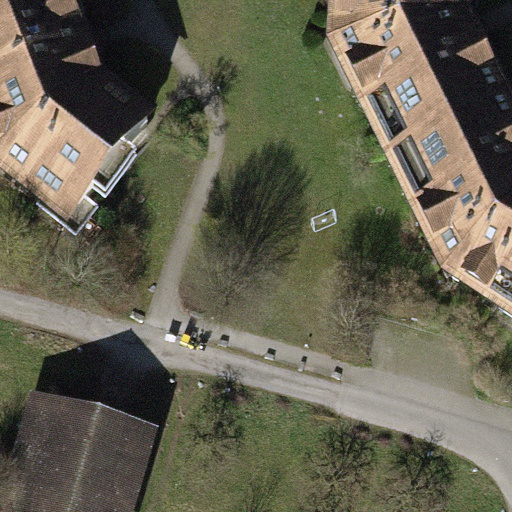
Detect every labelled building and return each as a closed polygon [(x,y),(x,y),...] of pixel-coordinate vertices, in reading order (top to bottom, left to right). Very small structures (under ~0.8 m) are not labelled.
[(95,43),(77,0),(52,0),(9,15),(2,0),(0,0),(0,178),(72,236),(163,125),(157,121),(110,82),(95,43)] [(2,0),(9,15),(52,0),(2,0)] [(511,88),(482,27),(479,22),(480,0),(334,0),(332,50),(390,168),(511,108),(511,88)] [(511,108),(390,168),(446,283),(511,327),(511,108)] [(0,511),(141,511),(164,439),(33,399),(0,507),(0,511)]
